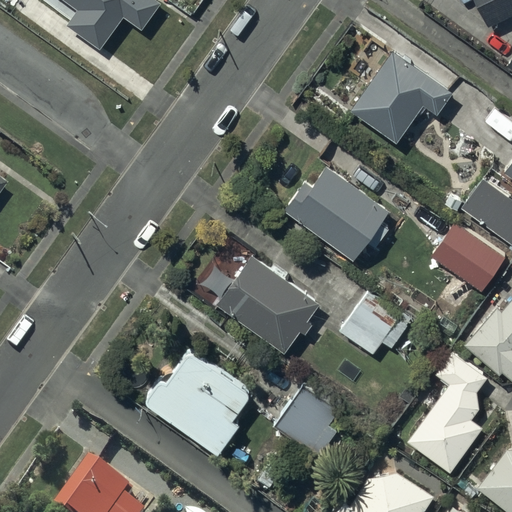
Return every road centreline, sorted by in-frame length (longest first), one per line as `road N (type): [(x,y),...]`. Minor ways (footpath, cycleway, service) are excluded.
road 1 (residential): [(259,511),(34,351)]
road 2 (residential): [(157,177),(284,0)]
road 3 (residential): [(34,351),(157,177)]
road 4 (residential): [(0,63),(157,177)]
